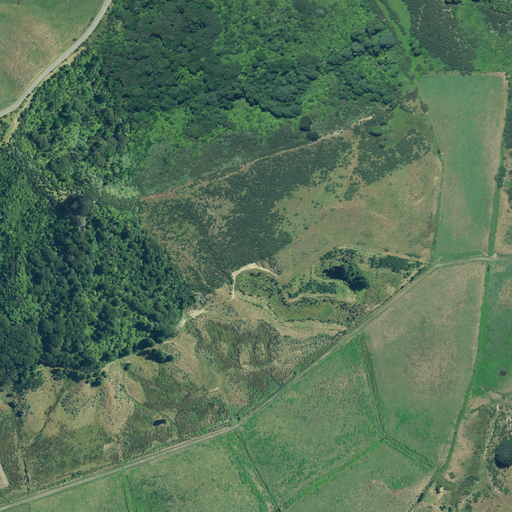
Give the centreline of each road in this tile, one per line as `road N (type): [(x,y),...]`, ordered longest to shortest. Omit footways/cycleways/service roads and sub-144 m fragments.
road 1 (track): [(0,511),(219,436),(438,265),(511,260)]
road 2 (unclassified): [(0,114),(64,62),(110,0)]
